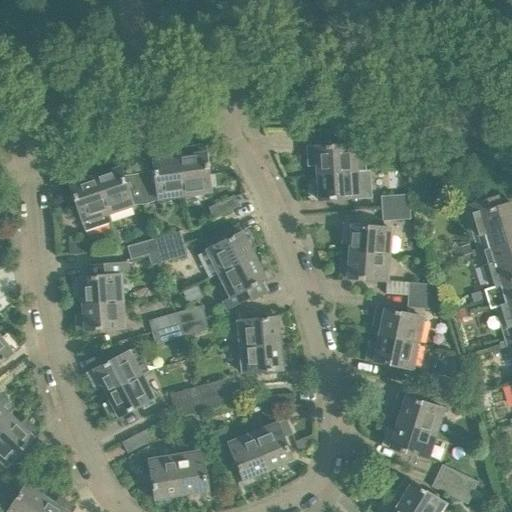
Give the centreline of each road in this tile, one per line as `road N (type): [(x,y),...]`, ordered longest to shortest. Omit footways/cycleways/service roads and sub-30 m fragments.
road 1 (residential): [(264,511),(301,497),(320,475),(330,431),(326,381),(312,325),(232,138),(219,72)]
road 2 (residential): [(24,117),(52,332),(87,447),(129,511)]
road 3 (residential): [(219,72),(361,73),(511,109)]
road 4 (residential): [(24,117),(145,78)]
